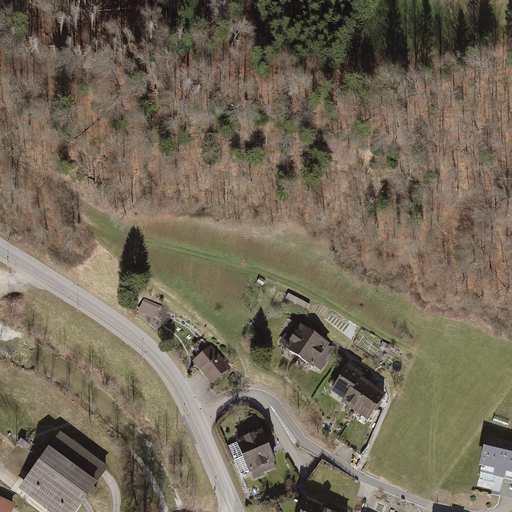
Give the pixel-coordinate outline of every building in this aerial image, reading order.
[(79,174),(74,170),(69,175),(74,179),(79,174)] [(311,305),(289,294),(286,300),(308,310),(311,305)] [(138,310),(157,316),(160,305),(142,299),(138,310)] [(316,338),(297,325),(280,349),(298,362),(316,338)] [(334,351),(316,338),(298,362),(317,375),(334,351)] [(189,364),(209,387),(227,372),(217,361),(219,359),(203,340),(191,350),(198,357),(189,364)] [(328,396),(340,405),(360,379),(347,370),(328,396)] [(339,407),(352,417),(373,388),(369,385),(374,378),(365,371),(360,379),(340,405),(339,407)] [(386,397),(373,388),(352,417),(365,426),(386,397)] [(270,451),(262,434),(231,447),(239,465),(270,451)] [(59,435),(22,486),(57,511),(77,511),(85,502),(105,475),(108,471),(59,435)] [(511,444),(487,439),(478,475),(511,482),(511,444)] [(277,469),(270,451),(239,465),(246,483),(277,469)] [(0,511),(10,511),(14,505),(0,497),(0,511)] [(297,511),(315,511),(316,510),(317,508),(302,501),(297,511)]
